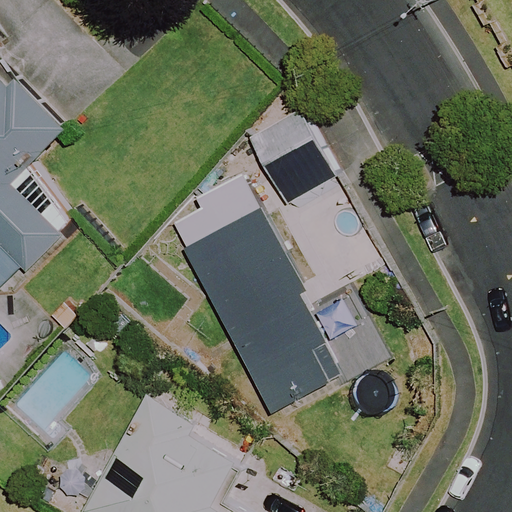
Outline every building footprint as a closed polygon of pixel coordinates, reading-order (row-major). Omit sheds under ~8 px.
[(36,83),(0,46),(0,233),(36,271),(85,223),(63,200),(51,213),(22,182),(78,128),(36,83)] [(254,79),(228,49),(202,71),(228,102),(254,79)] [(339,178),(291,104),(252,129),(299,203),(339,178)] [(265,215),(251,188),(208,210),(222,237),(199,249),(281,411),(356,373),(318,297),(326,293),(283,207),(265,215)] [(96,379),(67,353),(17,410),(45,436),(96,379)] [(157,393),(123,454),(112,477),(92,511),(235,511),(226,507),(253,459),(203,432),(209,421),(157,393)] [(77,511),(89,463),(24,434),(11,480),(0,469),(0,511),(77,511)]
